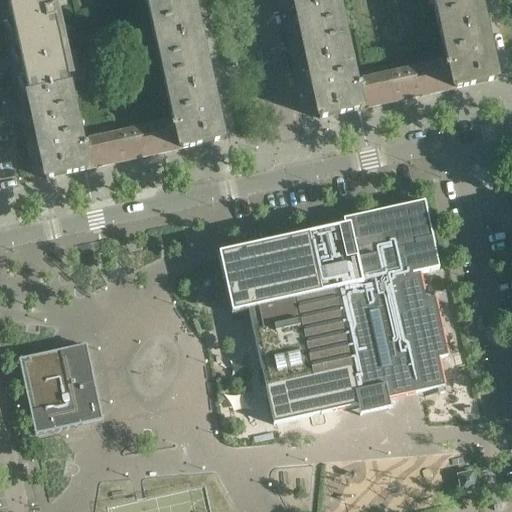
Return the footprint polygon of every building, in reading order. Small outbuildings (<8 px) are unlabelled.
[(66,45),(55,0),(6,0),(28,98),(29,98),(29,99),(68,90),(70,90),(61,46),(66,45)] [(199,35),(191,0),(149,0),(159,44),(199,35)] [(336,5),(335,0),(293,0),(296,13),(336,5)] [(484,27),(477,0),(436,0),(444,36),(484,27)] [(348,57),(336,5),(296,13),(308,66),(348,57)] [(495,81),(484,27),(444,36),(450,62),(440,64),(446,92),(495,81)] [(210,87),(199,35),(159,44),(171,96),(210,87)] [(369,109),(363,81),(353,83),(348,57),(308,66),(320,120),(369,109)] [(446,92),(440,64),(363,81),(369,109),(446,92)] [(222,141),(210,87),(171,96),(176,122),(166,124),(172,152),(222,141)] [(68,90),(29,99),(28,99),(34,126),(74,117),(68,90)] [(96,169),(90,141),(80,143),(74,117),(34,126),(46,180),(96,169)] [(172,152),(166,124),(131,132),(124,133),(90,141),(96,169),(172,152)] [(449,268),(435,205),(362,221),(370,260),(385,257),(387,267),(416,260),(419,273),(420,275),(447,269),(449,268)] [(448,358),(435,299),(426,302),(420,275),(419,273),(363,286),(350,229),(264,249),(266,258),(221,268),(218,269),(229,315),(248,311),(273,426),(277,425),(311,418),(325,414),(358,407),(360,417),(390,410),(388,401),(422,393),(444,388),(438,360),(448,358)] [(102,422),(92,375),(90,354),(89,352),(89,351),(88,349),(87,348),(85,346),(83,345),(81,345),(80,345),(78,345),(76,345),(74,346),(67,350),(66,351),(19,362),(35,436),(102,422)] [(476,488),(473,473),(458,477),(461,492),(476,488)]
